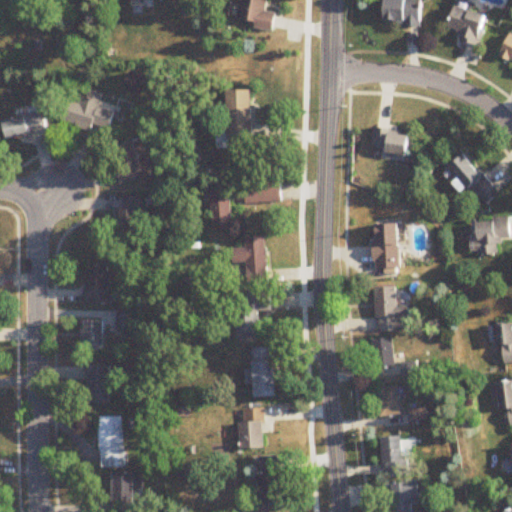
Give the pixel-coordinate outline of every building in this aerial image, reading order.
[(270,0),(242,0),(240,20),(258,23),(257,29),(276,31),(278,14),(269,12),(270,0)] [(379,0),(379,27),(419,27),(419,0),(379,0)] [(487,18),(450,7),(443,30),(454,33),(452,40),(478,47),(487,18)] [(511,70),(511,36),(508,34),(496,57),(511,65),(511,69),(511,70)] [(102,109),(106,94),(89,89),(84,106),(69,102),(63,123),(94,132),(96,126),(112,131),(117,113),(102,109)] [(230,93),(231,143),(254,143),(253,92),(230,93)] [(11,141),(46,130),(40,112),(5,124),(11,141)] [(390,149),(389,154),(411,158),(415,136),(377,130),(374,147),(390,149)] [(122,186),(156,180),(148,139),(126,143),(131,166),(118,168),(122,186)] [(452,168),(485,207),(501,194),(467,155),(452,168)] [(247,205),(282,205),(282,184),(247,184),(247,205)] [(212,226),(233,226),(233,187),(212,187),(212,226)] [(123,197),(123,234),(145,234),(145,197),(123,197)] [(500,254),(499,242),(511,241),(511,229),(511,220),(476,222),(477,255),(500,254)] [(404,269),(404,225),(377,225),(377,269),(404,269)] [(248,288),(269,288),(268,238),(247,238),(247,249),(235,249),(235,264),(248,263),(248,288)] [(85,305),(112,305),(112,265),(91,265),(91,287),(85,287),(85,305)] [(378,289),(380,333),(412,331),(411,309),(400,309),(399,288),(378,289)] [(238,295),(237,339),(259,339),(259,313),(273,313),(274,295),(238,295)] [(118,330),(129,330),(129,316),(118,316),(118,330)] [(85,351),(106,351),(106,322),(85,322),(85,351)] [(500,348),(505,347),(505,365),(511,364),(511,324),(499,325),(500,348)] [(396,340),(375,340),(375,369),(396,369),(396,340)] [(255,349),(257,398),(277,398),(275,349),(255,349)] [(112,404),(112,366),(91,366),(91,404),(112,404)] [(511,427),(511,380),(499,382),(503,412),(509,411),(511,428),(511,427)] [(380,388),(380,418),(403,418),(402,388),(380,388)] [(429,421),(427,409),(409,412),(412,425),(429,421)] [(244,453),(268,453),(267,410),(243,410),(244,453)] [(103,418),(103,469),(126,469),(126,418),(103,418)] [(385,439),(388,479),(410,477),(407,437),(385,439)] [(281,460),(263,460),(264,475),(258,475),(259,508),(282,507),(281,460)] [(116,511),(137,511),(137,476),(116,476),(116,511)] [(422,505),(421,483),(393,485),(395,511),(415,511),(415,506),(422,505)]
